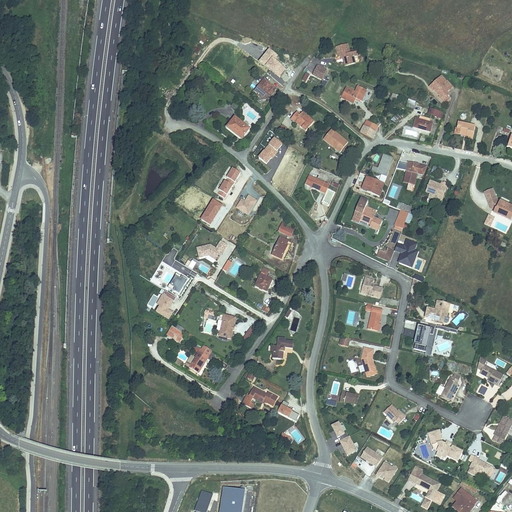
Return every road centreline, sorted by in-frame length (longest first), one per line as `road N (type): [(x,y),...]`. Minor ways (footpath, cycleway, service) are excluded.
road 1 (motorway): [(88,511),(98,181),(119,0)]
road 2 (motorway): [(107,0),(83,225),(76,511)]
road 3 (tertiary): [(0,433),(102,464),(318,475)]
road 4 (unclassified): [(31,511),(45,197)]
road 5 (residential): [(321,239),(353,168),(376,141),(511,167)]
road 6 (residential): [(318,475),(322,449),(309,371),(323,308),(321,239)]
road 7 (residential): [(215,403),(321,239)]
